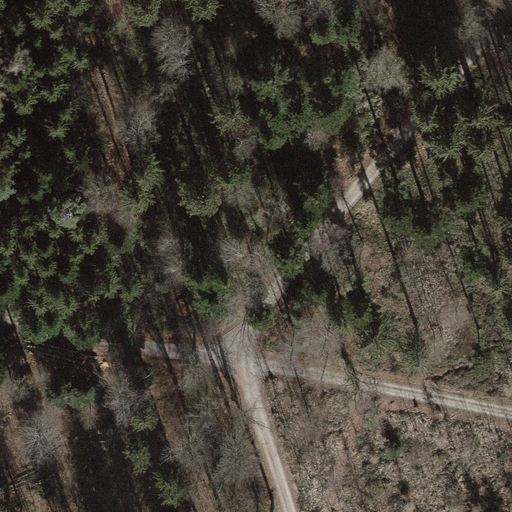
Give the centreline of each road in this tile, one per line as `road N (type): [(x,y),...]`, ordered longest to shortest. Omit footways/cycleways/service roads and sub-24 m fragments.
road 1 (track): [(289,511),(243,358),(251,325),(312,238),(510,0)]
road 2 (track): [(511,414),(0,315)]
